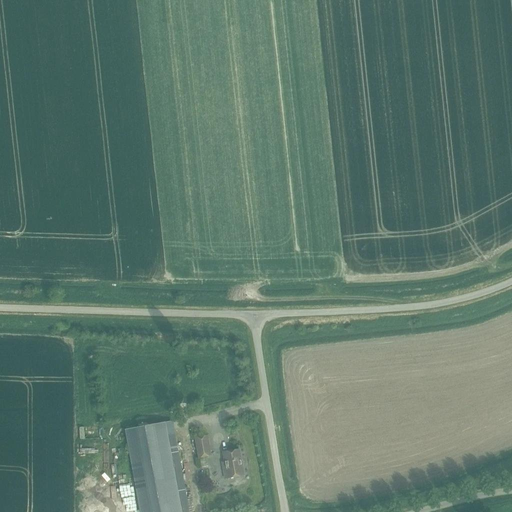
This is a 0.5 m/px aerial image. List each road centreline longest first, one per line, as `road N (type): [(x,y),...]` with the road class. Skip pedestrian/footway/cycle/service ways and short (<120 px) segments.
road 1 (unclassified): [(251,314),(425,305),(511,280)]
road 2 (unclassified): [(251,314),(0,308)]
road 3 (unclassified): [(284,511),(251,314)]
